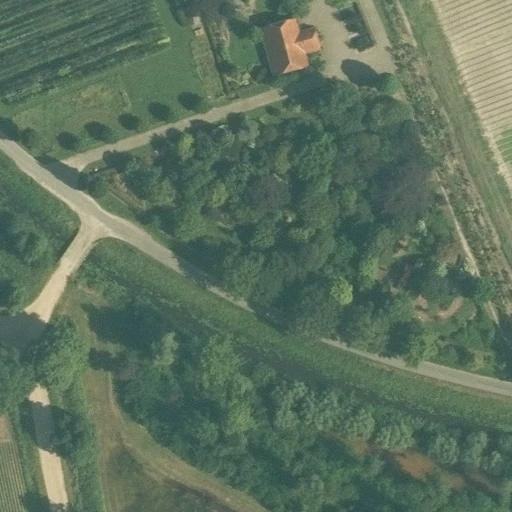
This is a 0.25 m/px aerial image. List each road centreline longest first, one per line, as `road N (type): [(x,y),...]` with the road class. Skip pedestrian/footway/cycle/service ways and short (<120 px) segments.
road 1 (unclassified): [(511,391),(342,346),(225,297),(95,219),(0,141)]
road 2 (track): [(58,511),(29,369),(13,338)]
road 3 (unknown): [(5,147),(99,0)]
road 4 (track): [(13,338),(95,219)]
